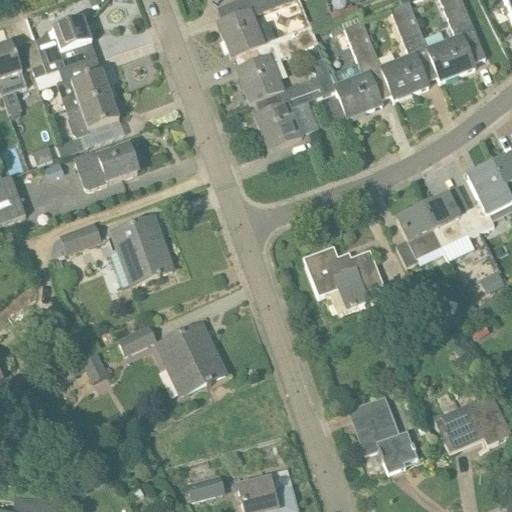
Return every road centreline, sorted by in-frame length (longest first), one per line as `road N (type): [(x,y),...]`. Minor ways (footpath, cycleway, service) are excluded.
road 1 (residential): [(243,230),(414,163),(511,95)]
road 2 (residential): [(337,511),(243,230)]
road 3 (residential): [(243,230),(156,0)]
